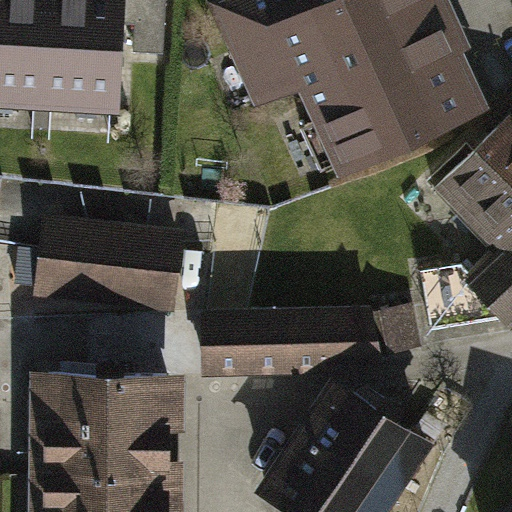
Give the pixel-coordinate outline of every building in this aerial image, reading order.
[(49,0),(0,0),(0,94),(44,97),(49,0)] [(49,0),(44,97),(117,101),(121,21),(136,22),(134,50),(164,51),(167,0),(49,0)] [(429,0),(325,0),(324,1),(323,0),(220,0),(218,1),(260,97),(303,78),(343,167),(477,107),(429,0)] [(500,230),(511,218),(511,113),(443,180),(495,234),(500,230)] [(511,218),(500,230),(510,241),(475,275),(464,263),(422,269),(431,326),(505,314),(511,320),(511,319),(511,218)] [(172,300),(179,236),(48,221),(40,285),(75,289),(78,258),(151,266),(147,297),(172,300)] [(78,258),(75,289),(147,297),(151,266),(78,258)] [(398,340),(390,309),(372,313),(380,345),(398,340)] [(328,313),(206,316),(207,367),(327,363),(327,349),(328,313)] [(380,345),(372,313),(328,313),(327,349),(380,345)] [(166,511),(167,373),(50,372),(48,511),(166,511)] [(378,511),(426,440),(355,395),(321,407),(268,487),(308,511),(378,511)]
